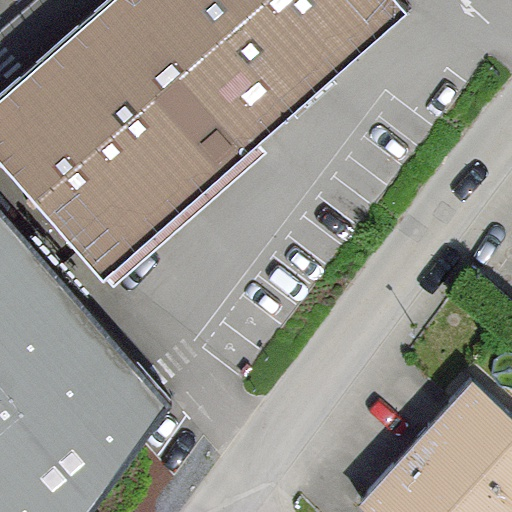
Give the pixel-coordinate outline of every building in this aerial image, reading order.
[(292,109),(198,0),(103,0),(0,90),(0,154),(104,273),(258,138),(292,109)] [(402,0),(198,0),(292,109),(408,6),(402,0)] [(258,138),(104,273),(114,284),(268,149),(258,138)] [(0,511),(87,511),(173,397),(0,198),(0,511)] [(458,414),(440,434),(511,498),(511,414),(471,376),(450,399),(446,403),(458,414)] [(446,403),(429,422),(440,434),(458,414),(446,403)] [(511,511),(511,498),(440,434),(429,422),(362,497),(378,511),(511,511)]
